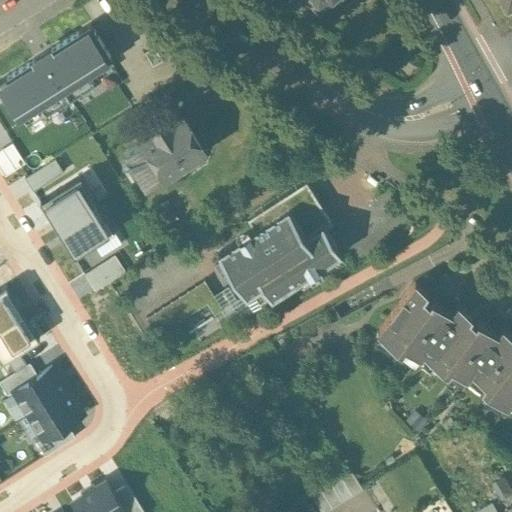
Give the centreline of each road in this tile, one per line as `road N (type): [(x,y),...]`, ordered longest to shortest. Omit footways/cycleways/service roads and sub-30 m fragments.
road 1 (residential): [(0,507),(100,443),(115,414),(114,398),(0,213)]
road 2 (residential): [(493,107),(395,118),(368,110),(334,95),(211,0)]
